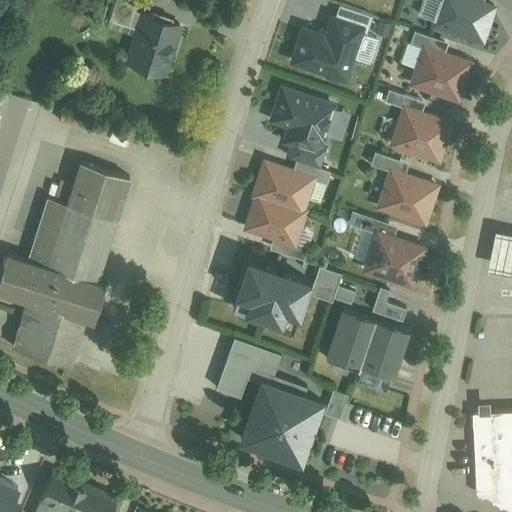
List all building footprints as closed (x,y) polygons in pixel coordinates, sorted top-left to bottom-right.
[(110,0),(105,17),(134,25),(124,59),(164,71),(179,20),(138,8),(140,0),(110,0)] [(437,0),(430,22),(482,40),(496,2),(491,0),(437,0)] [(300,21),(288,60),(346,78),(361,29),(366,31),(372,13),(337,1),(333,13),(328,11),(322,28),(300,21)] [(421,40),(444,47),(447,37),(413,27),(409,40),(420,44),(421,40)] [(444,47),(421,40),(420,44),(408,81),(457,96),(470,55),(444,47)] [(334,99),(279,82),(268,117),(285,122),(280,138),(290,142),(286,154),(294,157),(319,164),(328,133),(323,132),(334,99)] [(401,101),(420,107),(423,98),(386,86),(383,97),(400,103),(401,101)] [(420,107),(401,101),(400,103),(388,141),(439,157),(452,117),(420,107)] [(387,162),(404,167),(407,158),(373,147),(369,159),(387,165),(387,162)] [(249,190),(253,191),(303,207),(313,174),(314,172),(292,165),(260,155),(249,190)] [(294,157),(292,165),(314,172),(313,174),(325,178),(329,167),(319,164),(294,157)] [(85,320),(92,322),(98,303),(104,283),(98,281),(131,177),(80,161),(67,203),(48,196),(36,233),(28,259),(7,252),(1,272),(0,275),(0,292),(26,301),(12,346),(71,365),(85,320)] [(404,167),(387,162),(387,165),(374,204),(424,220),(438,178),(404,167)] [(253,191),(242,226),(279,237),(295,242),(307,208),(303,207),(253,191)] [(374,224),(392,230),(395,220),(362,211),(358,224),(373,228),(374,224)] [(392,230),(374,224),(373,228),(361,267),(411,282),(424,240),(392,230)] [(511,227),(495,224),(487,264),(511,269),(511,227)] [(306,246),(295,242),(279,237),(276,248),(303,256),(306,246)] [(307,270),(243,249),(226,303),(290,323),(307,270)] [(340,269),(318,262),(308,290),(330,297),(331,293),(348,298),(352,287),(336,281),(340,269)] [(388,285),(378,282),(370,306),(401,316),(405,304),(385,297),(388,285)] [(339,303),(322,355),(391,376),(407,324),(339,303)] [(245,373),(254,376),(257,369),(271,374),(279,349),(231,333),(214,384),(239,392),(245,373)] [(254,376),(233,437),(306,462),(324,410),(330,395),(271,374),(257,369),(254,376)] [(332,387),(330,395),(324,410),(338,415),(346,392),(332,387)] [(472,428),(476,490),(511,509),(511,405),(472,408),(472,428)] [(116,511),(123,498),(61,471),(43,511),(116,511)] [(0,481),(0,511),(9,511),(19,492),(0,481)]
